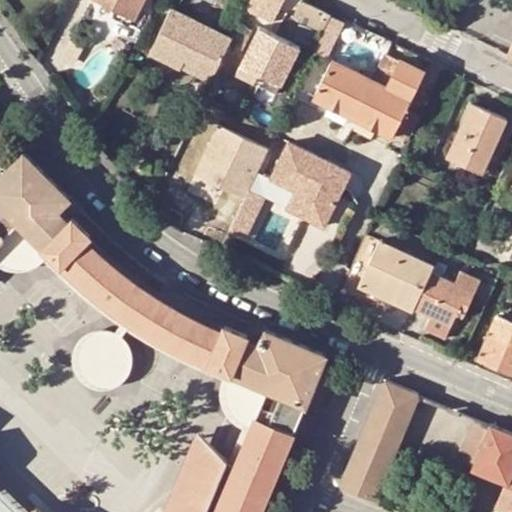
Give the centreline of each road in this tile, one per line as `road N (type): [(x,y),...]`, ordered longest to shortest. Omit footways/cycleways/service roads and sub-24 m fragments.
road 1 (residential): [(376,344),(197,261),(152,229),(106,184),(0,37)]
road 2 (residential): [(349,0),(511,85)]
road 3 (residential): [(376,344),(314,489)]
road 4 (residential): [(511,397),(376,344)]
